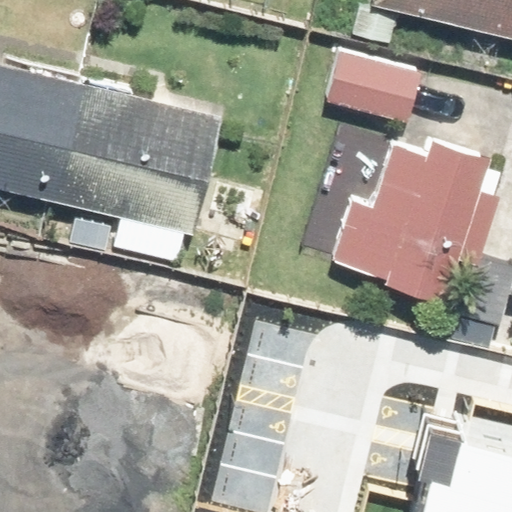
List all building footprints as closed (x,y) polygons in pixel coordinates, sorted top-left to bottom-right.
[(511,0),(413,0),(511,24),(511,0)] [(427,64),(340,42),(328,93),(415,114),(427,64)] [(223,100),(0,45),(0,180),(191,228),(223,100)] [(482,251),(507,166),(511,150),(435,128),(431,141),(394,130),(375,199),(354,193),(336,255),(449,288),(461,245),(482,251)] [(189,510),(213,413),(140,396),(117,493),(189,510)] [(511,511),(511,444),(431,423),(417,476),(432,480),(423,511),(511,511)]
